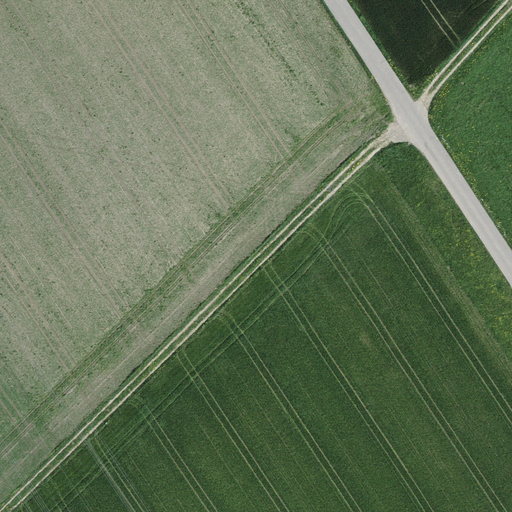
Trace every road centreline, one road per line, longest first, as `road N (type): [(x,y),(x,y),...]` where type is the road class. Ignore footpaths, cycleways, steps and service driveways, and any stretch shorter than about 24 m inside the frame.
road 1 (track): [(511,3),(6,511)]
road 2 (unclassified): [(511,267),(336,0)]
